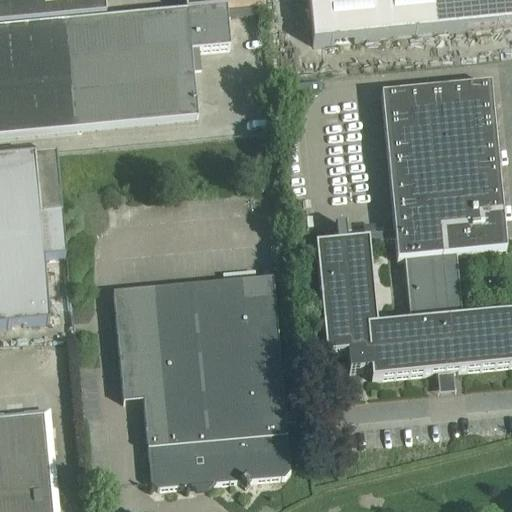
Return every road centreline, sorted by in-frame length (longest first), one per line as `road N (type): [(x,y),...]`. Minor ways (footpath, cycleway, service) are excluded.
road 1 (unknown): [(511,105),(498,77),(341,97),(331,114),(338,217)]
road 2 (unknown): [(348,434),(511,409)]
